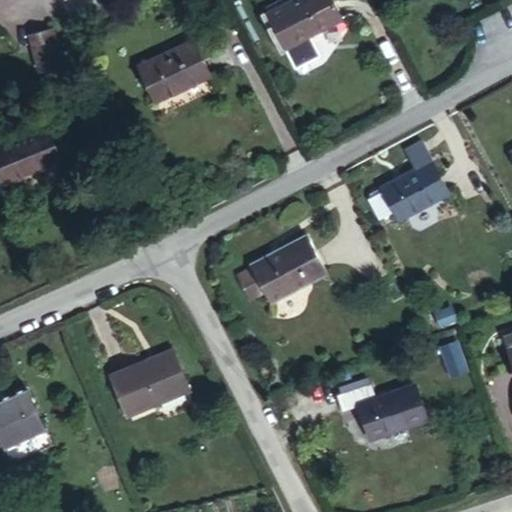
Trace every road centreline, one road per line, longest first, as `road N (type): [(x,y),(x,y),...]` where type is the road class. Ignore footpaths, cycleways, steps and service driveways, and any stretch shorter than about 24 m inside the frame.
road 1 (residential): [(511,64),(167,249)]
road 2 (residential): [(309,511),(167,249)]
road 3 (residential): [(167,249),(0,334)]
